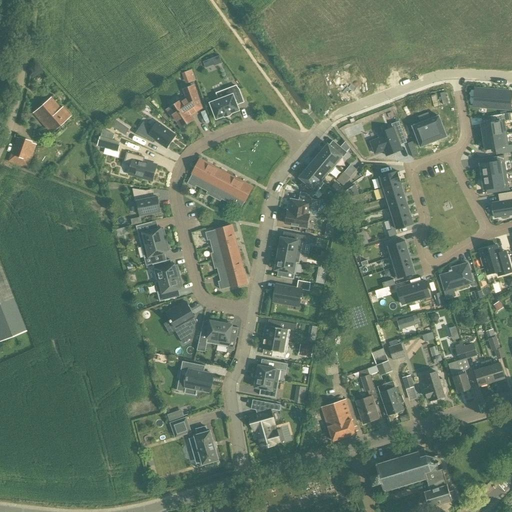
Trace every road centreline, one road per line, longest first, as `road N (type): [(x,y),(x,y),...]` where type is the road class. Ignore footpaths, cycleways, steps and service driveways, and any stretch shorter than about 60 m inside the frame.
road 1 (residential): [(252,310),(210,301),(199,289),(177,195),(179,169),(205,142),(251,126),(287,132),(306,147)]
road 2 (tertiary): [(245,481),(511,399)]
road 3 (residential): [(453,155),(413,171),(424,249),(430,261),(443,261),(480,233)]
road 4 (residential): [(252,310),(271,191),(306,147)]
road 5 (residential): [(245,481),(230,388),(252,310)]
road 6 (unclassified): [(0,149),(23,62),(28,0)]
